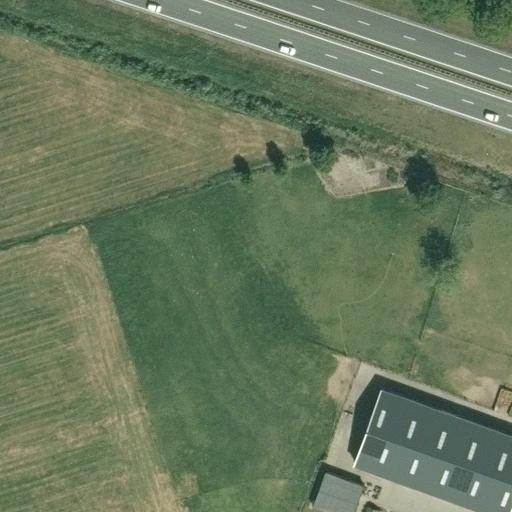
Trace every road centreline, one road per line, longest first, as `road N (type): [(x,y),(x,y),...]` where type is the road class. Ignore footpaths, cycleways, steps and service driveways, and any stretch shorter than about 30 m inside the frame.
road 1 (trunk): [(163,0),(511,116)]
road 2 (trunk): [(511,71),(297,0)]
